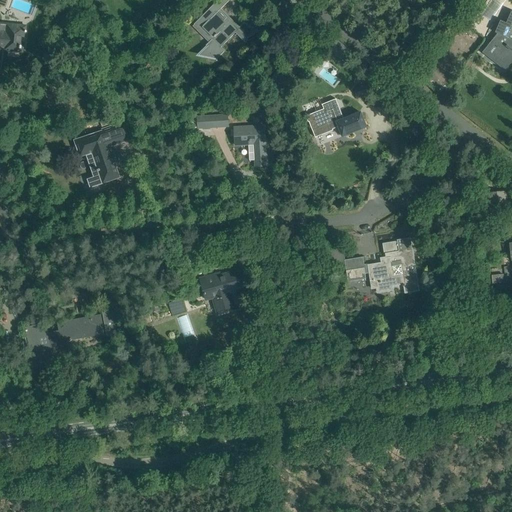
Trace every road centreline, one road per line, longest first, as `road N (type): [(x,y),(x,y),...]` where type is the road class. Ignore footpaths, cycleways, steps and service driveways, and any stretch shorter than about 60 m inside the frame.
road 1 (unclassified): [(0,471),(76,460),(147,464),(293,426),(511,396)]
road 2 (primary): [(0,438),(511,368)]
road 3 (unclassified): [(0,241),(363,214),(415,191),(472,131)]
road 4 (residential): [(472,131),(306,0)]
